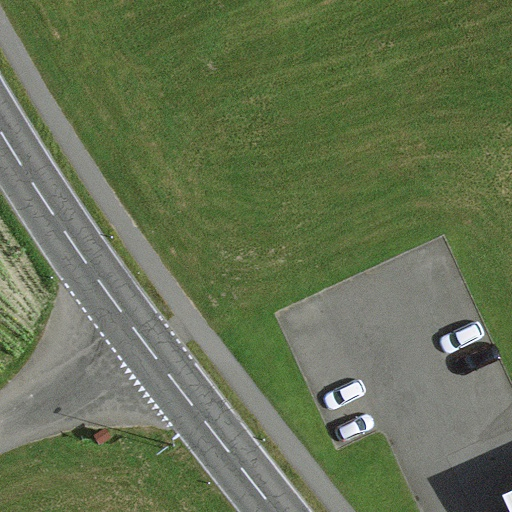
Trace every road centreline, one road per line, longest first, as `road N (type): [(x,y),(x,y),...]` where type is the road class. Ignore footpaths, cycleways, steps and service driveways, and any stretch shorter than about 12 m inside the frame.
road 1 (secondary): [(277,511),(147,341),(0,122)]
road 2 (track): [(147,341),(0,425)]
